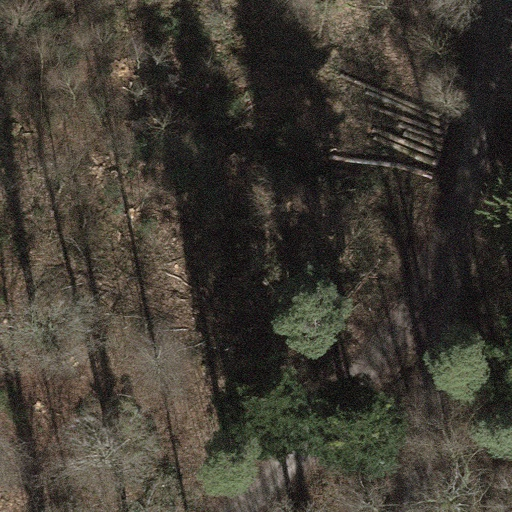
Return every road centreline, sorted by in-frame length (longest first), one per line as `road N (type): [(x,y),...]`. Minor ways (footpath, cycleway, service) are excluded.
road 1 (track): [(504,0),(412,511)]
road 2 (track): [(454,262),(360,392),(238,511)]
